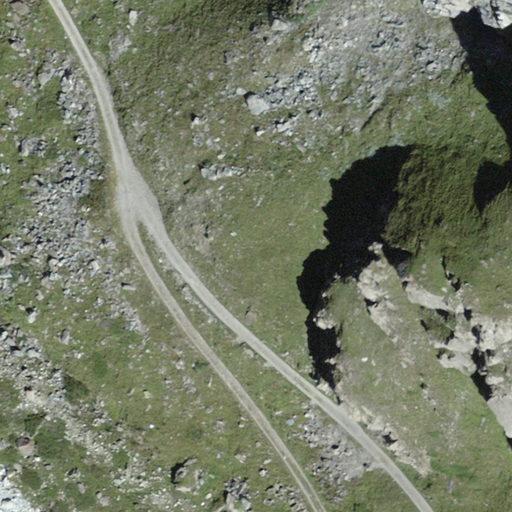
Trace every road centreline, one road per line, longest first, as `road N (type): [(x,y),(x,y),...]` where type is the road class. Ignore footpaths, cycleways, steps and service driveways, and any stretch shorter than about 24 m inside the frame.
road 1 (track): [(429,511),(133,200)]
road 2 (track): [(133,200),(328,511)]
road 3 (track): [(133,200),(54,0)]
